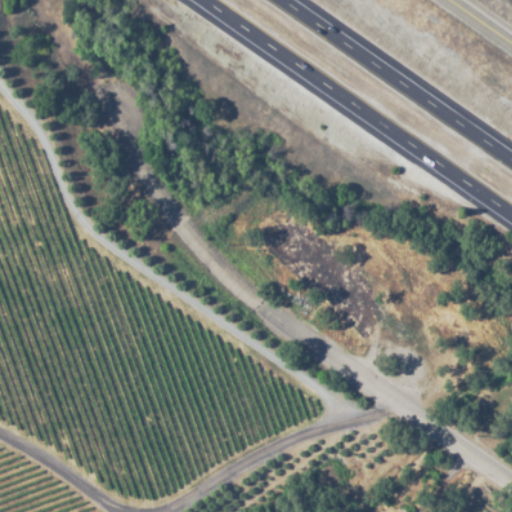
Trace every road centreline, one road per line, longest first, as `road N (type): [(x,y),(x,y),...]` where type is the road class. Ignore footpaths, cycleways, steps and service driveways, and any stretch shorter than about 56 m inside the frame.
road 1 (residential): [(123,115),(200,244),(269,312),(511,483)]
road 2 (residential): [(397,400),(173,511),(91,500),(0,446)]
road 3 (motorway): [(198,0),(511,220)]
road 4 (motorway): [(511,161),(282,0)]
